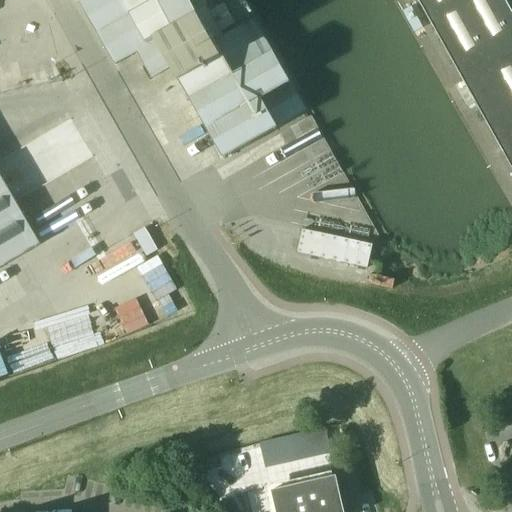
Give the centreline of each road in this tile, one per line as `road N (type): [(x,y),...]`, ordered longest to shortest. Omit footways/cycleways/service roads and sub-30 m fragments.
road 1 (unclassified): [(249,350),(226,279),(178,212),(59,0)]
road 2 (tertiary): [(439,511),(409,393),(381,354),(318,331),(249,350)]
road 3 (tertiary): [(0,437),(249,350)]
